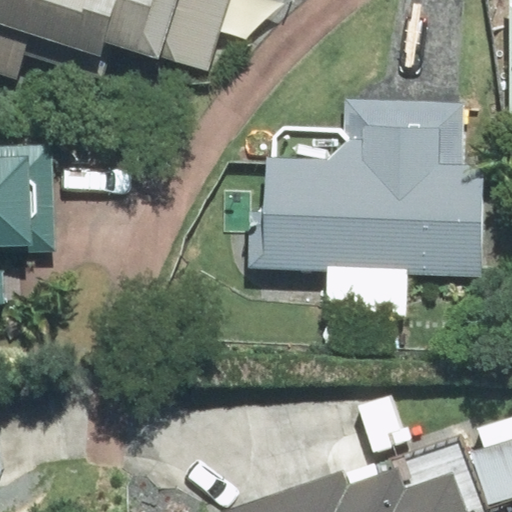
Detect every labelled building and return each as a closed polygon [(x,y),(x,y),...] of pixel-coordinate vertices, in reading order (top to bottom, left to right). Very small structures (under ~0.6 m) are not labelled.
[(218,77),(241,0),(0,0),(0,75),(26,83),(34,60),(111,83),(117,63),(122,64),(127,48),(218,77)] [(126,88),(160,86),(158,68),(126,70),(126,88)] [(470,162),(472,99),(348,95),(346,159),(283,156),(280,211),(261,209),(259,265),(335,268),(333,311),(411,314),(413,271),(490,274),(493,164),(470,162)] [(0,352),(6,346),(4,256),(66,254),(62,149),(0,150),(0,352)] [(4,392),(0,392),(0,479),(13,478),(4,392)] [(416,491),(409,471),(360,487),(355,476),(249,511),(473,511),(461,476),(416,491)]
